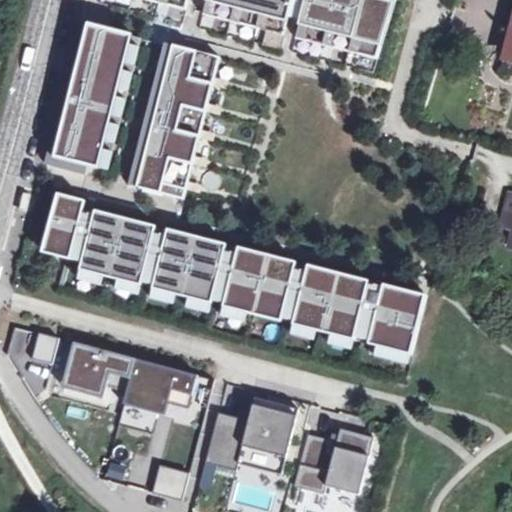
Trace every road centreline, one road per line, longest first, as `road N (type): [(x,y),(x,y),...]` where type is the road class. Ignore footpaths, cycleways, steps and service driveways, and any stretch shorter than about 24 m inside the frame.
road 1 (secondary): [(51,0),(0,193)]
road 2 (residential): [(120,511),(49,450),(0,362)]
